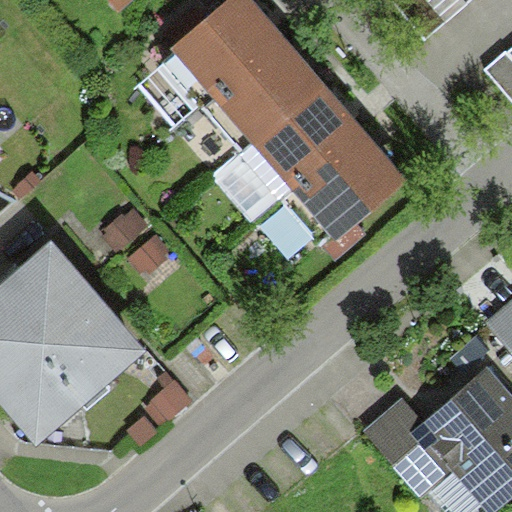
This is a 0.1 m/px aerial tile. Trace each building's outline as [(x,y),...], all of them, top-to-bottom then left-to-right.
[(235,0),(166,59),(205,106),(281,43),(244,0),(235,0)] [(393,0),(425,37),(446,19),(429,0),(393,0)] [(429,0),(446,19),(466,2),(464,0),(429,0)] [(205,106),(245,153),(320,89),(281,43),(205,106)] [(511,54),(505,47),(484,64),(511,98),(511,54)] [(245,153),(285,199),(360,136),(320,89),(245,153)] [(285,199),(324,246),(400,183),(360,136),(285,199)] [(0,292),(0,387),(36,428),(136,342),(53,247),(0,292)] [(511,283),(480,310),(511,348),(511,283)] [(386,392),(357,418),(402,469),(440,436),(489,491),(505,477),(511,478),(511,393),(479,356),(409,417),(386,392)]
